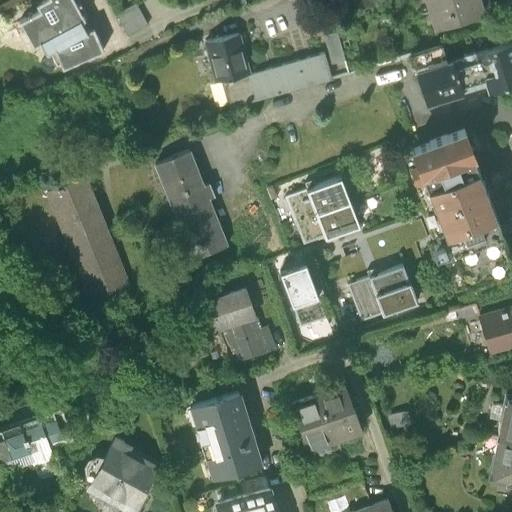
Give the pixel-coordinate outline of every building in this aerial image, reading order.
[(93,32),(86,35),(81,25),(84,24),(71,0),(47,0),(48,1),(35,8),(39,15),(18,26),(33,52),(40,48),(46,59),(55,55),(62,72),(103,55),(93,32)] [(478,0),(424,0),(435,31),(464,22),(484,15),(478,0)] [(148,28),(136,6),(116,17),(128,39),(148,28)] [(487,26),(484,15),(464,22),(467,32),(487,26)] [(337,35),(324,38),(331,67),(345,63),(337,35)] [(217,86),(222,84),(230,111),(256,103),(332,82),(324,55),(248,76),(237,37),(205,46),(217,86)] [(429,106),(488,87),(490,94),(511,87),(511,44),(419,75),(429,106)] [(105,88),(61,104),(75,142),(119,126),(114,114),(105,88)] [(127,110),(114,114),(119,126),(124,140),(136,135),(127,110)] [(464,126),(410,147),(415,159),(408,162),(413,177),(420,175),(419,172),(437,165),(456,158),(474,151),(464,126)] [(189,155),(155,168),(193,265),(227,252),(208,203),(214,201),(209,188),(203,191),(189,155)] [(462,173),(456,158),(437,165),(443,180),(462,173)] [(511,227),(501,232),(494,214),(476,167),(462,173),(443,180),(427,186),(445,233),(466,289),(511,271),(511,261),(505,242),(511,239),(511,227)] [(131,299),(82,179),(46,194),(95,314),(131,299)] [(286,200),(295,225),(349,203),(340,179),(286,200)] [(359,228),(349,203),(295,225),(304,249),(359,228)] [(445,248),(442,240),(434,243),(437,251),(445,248)] [(305,266),(280,276),(300,330),(326,320),(318,298),(323,297),(321,289),(315,291),(305,266)] [(347,288),(361,323),(416,302),(403,267),(347,288)] [(255,321),(244,293),(206,306),(217,335),(224,332),(255,321)] [(511,304),(479,315),(490,350),(511,343),(511,304)] [(153,337),(144,311),(124,318),(133,344),(153,337)] [(259,334),(255,321),(224,332),(236,363),(274,350),(267,331),(259,334)] [(99,340),(84,343),(86,358),(102,356),(99,340)] [(360,432),(342,384),(289,404),(308,452),(360,432)] [(511,392),(504,391),(496,435),(511,438),(511,392)] [(259,469),(237,397),(193,411),(216,483),(259,469)] [(59,410),(0,433),(0,478),(14,473),(12,467),(29,460),(37,479),(57,472),(49,452),(72,443),(59,410)] [(511,483),(511,438),(496,435),(488,479),(511,483)] [(114,439),(89,486),(133,510),(156,467),(127,452),(130,447),(114,439)] [(275,511),(268,487),(214,504),(216,511),(275,511)] [(325,503),(328,511),(347,511),(341,497),(325,503)] [(353,511),(391,511),(387,499),(353,511)]
